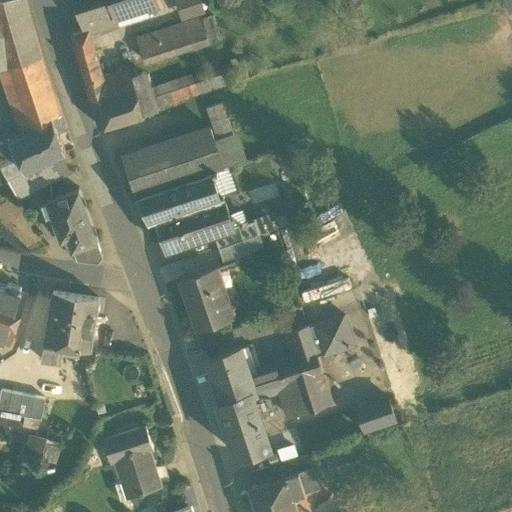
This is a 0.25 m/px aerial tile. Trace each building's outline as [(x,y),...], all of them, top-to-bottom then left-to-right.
[(0,0),(0,49),(4,64),(41,54),(25,0),(0,0)] [(75,0),(87,32),(89,31),(116,21),(108,0),(75,0)] [(109,0),(115,15),(159,1),(159,0),(109,0)] [(176,0),(182,17),(206,9),(203,0),(176,0)] [(166,28),(169,39),(171,39),(187,34),(183,22),(166,28)] [(138,36),(142,48),(169,39),(166,28),(138,36)] [(74,36),(77,48),(94,48),(89,31),(87,32),(74,36)] [(175,51),(171,39),(169,39),(142,48),(144,56),(146,55),(147,59),(175,51)] [(77,48),(91,97),(108,92),(103,74),(96,48),(94,48),(77,48)] [(60,111),(41,54),(4,64),(6,71),(10,70),(28,122),(60,111)] [(135,85),(132,74),(130,67),(130,66),(103,74),(108,92),(135,85)] [(220,67),(193,77),(198,93),(226,83),(220,67)] [(193,77),(154,90),(156,95),(170,90),(174,100),(154,107),(155,109),(199,94),(198,93),(193,77)] [(155,109),(154,107),(156,95),(154,90),(152,81),(135,85),(143,113),(155,109)] [(91,97),(99,126),(143,113),(135,85),(108,92),(91,97)] [(170,90),(156,95),(154,107),(174,100),(170,90)] [(206,107),(219,142),(234,137),(221,101),(206,107)] [(20,157),(26,170),(50,158),(61,153),(65,151),(57,130),(66,127),(60,111),(28,122),(32,132),(28,134),(26,130),(10,137),(20,157)] [(124,155),(137,194),(144,191),(210,169),(224,165),(211,126),(124,155)] [(0,141),(0,167),(20,157),(10,137),(0,141)] [(61,153),(50,158),(55,169),(24,185),(27,191),(73,168),(65,151),(61,153)] [(18,174),(24,185),(55,169),(50,158),(26,170),(18,174)] [(155,210),(157,216),(219,196),(210,169),(144,191),(149,209),(155,210)] [(17,197),(27,191),(24,185),(18,174),(7,179),(17,197)] [(67,236),(71,248),(96,239),(97,239),(78,189),(47,200),(61,238),(67,236)] [(157,216),(167,248),(185,242),(183,237),(198,232),(200,237),(214,233),(234,226),(233,224),(230,225),(221,198),(224,197),(223,195),(219,196),(157,216)] [(233,224),(224,197),(221,198),(230,225),(233,224)] [(269,211),(238,222),(243,237),(260,231),(274,226),(269,211)] [(218,246),(243,237),(238,222),(233,224),(234,226),(214,233),(218,246)] [(264,244),(260,231),(243,237),(218,246),(223,258),(264,244)] [(185,242),(200,237),(198,232),(183,237),(185,242)] [(76,260),(98,262),(102,256),(96,239),(71,248),(76,260)] [(326,261),(299,269),(307,295),(346,284),(344,277),(332,281),(326,261)] [(180,279),(197,325),(229,314),(213,268),(180,279)] [(5,286),(0,284),(0,342),(5,338),(9,339),(25,293),(21,292),(20,287),(8,283),(5,286)] [(64,344),(90,349),(99,298),(54,290),(45,341),(64,344)] [(311,331),(315,345),(318,353),(354,342),(344,313),(309,324),(311,331)] [(288,331),(291,338),(311,331),(309,324),(288,331)] [(291,338),(295,352),(315,345),(311,331),(291,338)] [(42,357),(61,360),(64,344),(45,341),(42,357)] [(264,387),(296,376),(322,367),(318,353),(315,345),(295,352),(298,359),(259,370),(264,387)] [(208,357),(223,401),(251,391),(264,387),(259,370),(250,373),(241,346),(208,357)] [(296,376),(299,383),(307,409),(333,401),(322,367),(296,376)] [(251,391),(260,416),(275,411),(269,393),(281,389),(299,383),(296,376),(264,387),(251,391)] [(290,414),(307,409),(299,383),(281,389),(289,414),(290,414)] [(0,410),(38,416),(41,394),(0,387),(0,410)] [(223,411),(230,431),(233,429),(261,420),(260,416),(251,391),(223,401),(225,407),(223,411)] [(357,405),(365,428),(395,417),(387,395),(357,405)] [(233,429),(242,454),(269,444),(261,420),(233,429)] [(119,455),(132,494),(145,490),(144,488),(165,481),(159,464),(152,466),(146,447),(154,444),(147,424),(104,438),(111,458),(119,455)] [(238,455),(242,454),(233,429),(230,431),(238,455)] [(57,455),(61,438),(30,430),(25,448),(57,455)] [(309,468),(310,470),(351,456),(346,439),(300,454),(305,470),(309,468)] [(305,470),(297,472),(303,491),(315,487),(310,470),(309,468),(305,470)] [(290,495),(303,491),(297,472),(285,476),(290,495)] [(295,511),(290,495),(285,476),(284,475),(249,486),(256,511),(295,511)] [(364,499),(367,511),(387,505),(383,493),(364,499)] [(165,511),(166,511),(159,499),(135,511),(165,511)] [(195,511),(192,502),(166,511),(175,511),(187,506),(190,511),(195,511)]
